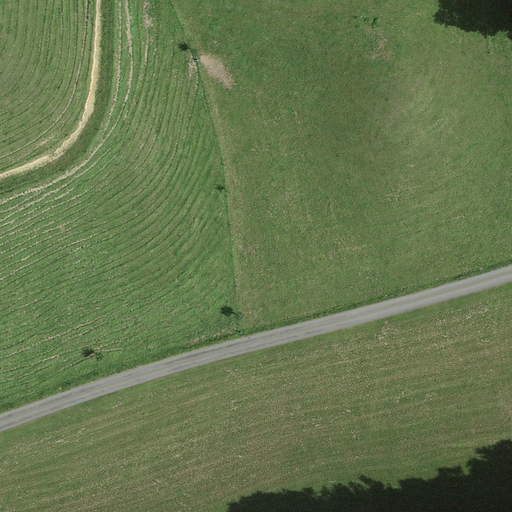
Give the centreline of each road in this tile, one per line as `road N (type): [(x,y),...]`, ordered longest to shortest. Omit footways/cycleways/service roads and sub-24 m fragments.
road 1 (unclassified): [(0,422),(198,356),(511,271)]
road 2 (track): [(0,184),(80,145),(96,119),(110,0)]
